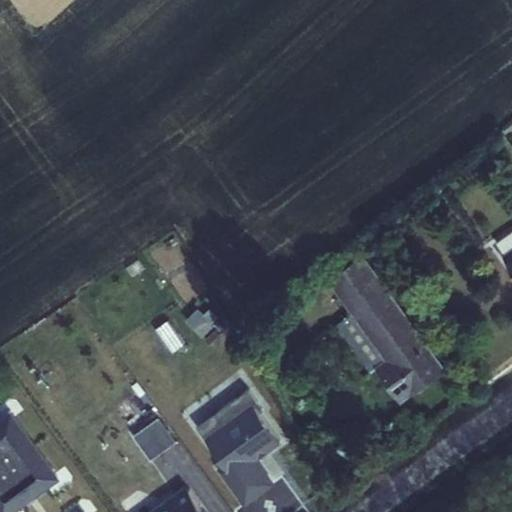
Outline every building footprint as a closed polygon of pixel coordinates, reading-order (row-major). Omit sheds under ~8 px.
[(503,253),(511,265),(511,246),(505,252),(503,253)] [(385,357),(376,364),(401,400),(446,367),(363,252),(328,277),(352,310),(385,357)] [(197,305),(185,318),(202,334),(214,321),(197,305)] [(255,326),(267,342),(291,325),(279,309),(255,326)] [(335,322),(369,368),(376,364),(385,357),(352,310),(335,322)] [(249,388),(198,425),(225,462),(217,467),(244,505),(275,483),(258,458),(282,441),(261,410),(264,408),(249,388)] [(0,452),(7,464),(37,445),(10,408),(0,414),(0,452)] [(133,435),(150,458),(176,440),(159,416),(133,435)] [(37,445),(7,464),(28,491),(28,499),(60,476),(37,445)] [(0,469),(0,511),(10,511),(28,499),(28,491),(7,464),(0,469)] [(144,511),(205,511),(185,484),(144,511)]
